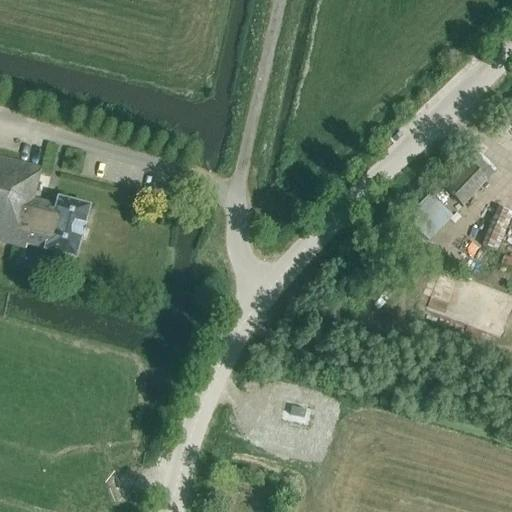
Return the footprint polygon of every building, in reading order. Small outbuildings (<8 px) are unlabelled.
[(0,244),(18,249),(19,244),(44,250),(44,252),(75,260),(80,240),(81,240),(84,228),(83,228),(88,209),(57,201),(55,207),(32,201),(40,171),(0,159),(0,244)] [(470,165),(445,191),(462,208),(487,182),(470,165)] [(433,196),(408,220),(431,244),(456,221),(433,196)] [(511,214),(497,209),(481,246),(497,253),(511,217),(511,214)] [(511,296),(440,270),(426,308),(501,336),(511,307),(511,296)] [(222,308),(215,303),(211,310),(218,315),(222,308)] [(305,412),(291,409),(289,416),(303,420),(305,412)]
